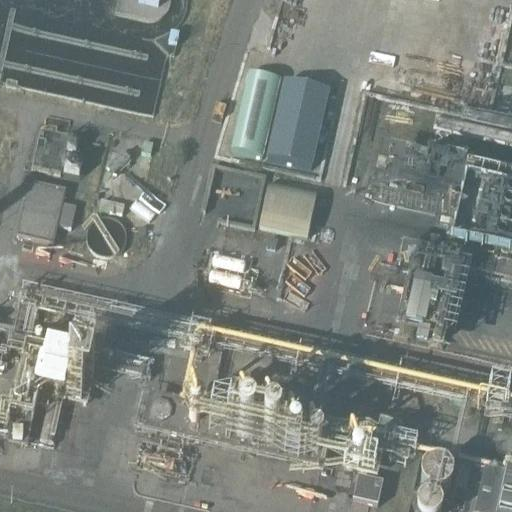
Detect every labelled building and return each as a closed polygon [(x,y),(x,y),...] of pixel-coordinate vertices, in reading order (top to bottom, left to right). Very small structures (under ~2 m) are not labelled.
[(278,83),(247,76),(229,155),(260,161),(278,83)] [(313,171),(328,91),(282,83),(267,163),(313,171)] [(30,172),(59,178),(68,139),(39,133),(31,167),(30,172)] [(436,181),(440,162),(390,152),(384,182),(422,189),(424,178),(436,181)] [(64,193),(27,185),(15,239),(52,248),(64,193)] [(315,199),(266,188),(257,230),(306,241),(315,199)] [(100,203),(97,213),(121,218),(123,209),(100,203)] [(466,204),(463,215),(481,219),(484,208),(483,207),(467,204),(466,204)] [(62,208),(57,229),(62,231),(69,232),(74,211),(67,209),(62,208)] [(279,244),(271,242),(269,251),(277,253),(279,244)] [(21,376),(0,371),(0,438),(7,440),(21,376)] [(208,418),(147,404),(140,433),(156,437),(157,430),(191,438),(190,443),(202,446),(208,418)] [(511,511),(511,479),(483,473),(474,511),(511,511)] [(381,487),(357,481),(351,504),(376,510),(381,487)]
